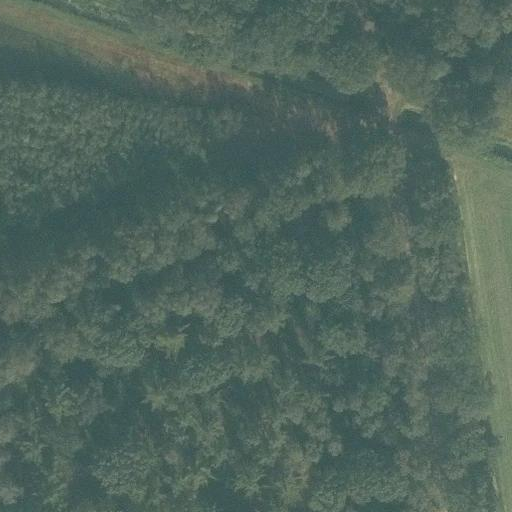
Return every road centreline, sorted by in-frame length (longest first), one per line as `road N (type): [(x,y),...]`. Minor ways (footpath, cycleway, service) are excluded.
road 1 (track): [(362,178),(0,312)]
road 2 (track): [(442,511),(387,168)]
road 3 (track): [(377,82),(427,77),(511,11)]
